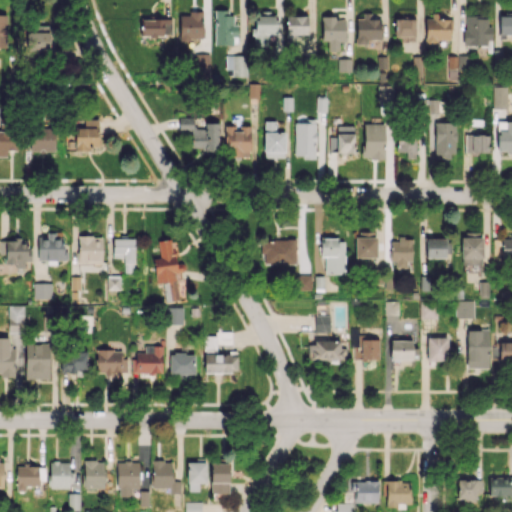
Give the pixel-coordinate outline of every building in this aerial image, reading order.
[(189,14),(179,14),(178,40),(202,41),(203,11),(190,10),(189,14)] [(214,44),(237,45),(237,24),(233,24),(233,12),(214,11),(214,44)] [(276,34),(276,15),(254,15),(254,46),(267,46),(267,33),(276,34)] [(286,40),(295,40),(295,34),(307,34),(307,15),(285,15),(286,40)] [(356,18),(355,44),(367,44),(367,39),(380,39),(381,15),(363,15),(363,18),(356,18)] [(436,45),(436,40),(451,40),(450,17),(442,18),(442,15),(424,15),(425,45),(436,45)] [(463,45),(490,46),(491,25),(487,25),(487,16),(463,15),(463,45)] [(511,15),(498,15),(498,36),(511,36),(511,15)] [(321,41),(327,41),(327,51),(339,50),(339,42),(345,41),(344,16),(321,17),(321,41)] [(415,36),(414,16),(394,16),(394,37),(415,36)] [(141,19),(141,36),(171,35),(171,18),(141,19)] [(26,32),(26,50),(54,50),(54,32),(26,32)] [(502,63),(502,50),(493,50),(493,64),(502,63)] [(209,77),(210,53),(195,53),(195,77),(209,77)] [(226,69),(232,69),(232,76),(246,76),(245,55),(225,55),(226,69)] [(447,55),(448,80),(457,79),(457,69),(468,69),(468,55),(447,55)] [(421,80),(422,56),(411,56),(411,80),(421,80)] [(338,71),(351,71),(350,58),(337,58),(338,71)] [(258,98),(259,83),(248,83),(248,97),(258,98)] [(377,103),(393,102),(393,85),(377,85),(377,103)] [(291,110),(292,97),(282,97),(282,110),(291,110)] [(428,113),(441,113),(441,100),(428,100),(428,113)] [(218,123),(204,122),(204,127),(193,126),(193,117),(178,117),(178,130),(191,130),(191,149),(218,149),(218,123)] [(98,149),(98,119),(83,119),(83,127),(75,127),(75,149),(98,149)] [(276,121),(264,121),(263,157),(284,157),(285,132),(275,132),(276,121)] [(511,150),(511,121),(506,121),(506,131),(497,131),(497,150),(511,150)] [(315,157),(315,122),(294,122),(294,157),(315,157)] [(434,159),(454,158),(454,122),(434,122),(434,159)] [(250,157),(250,125),(237,125),(237,123),(224,123),(225,157),(250,157)] [(384,158),(384,124),(363,123),(362,158),(384,158)] [(354,125),(336,125),(336,152),(353,153),(354,125)] [(29,150),(54,150),(54,127),(30,127),(29,150)] [(0,156),(7,156),(7,150),(16,150),(16,129),(0,128),(0,156)] [(415,131),(397,132),(398,151),(415,151),(415,131)] [(488,152),(488,134),(464,134),(464,152),(488,152)] [(355,257),(375,257),(375,231),(355,231),(355,257)] [(461,257),(472,257),(472,264),(480,265),(481,232),(462,231),(461,257)] [(63,234),(46,234),(46,237),(37,237),(37,260),(67,260),(67,250),(63,249),(63,234)] [(78,263),(102,263),(102,235),(78,236),(78,263)] [(425,256),(450,256),(450,238),(426,237),(425,256)] [(344,239),(320,238),(320,256),(325,256),(324,274),(344,274),(344,239)] [(412,239),(390,238),(390,259),(395,259),(394,272),(411,272),(412,239)] [(511,238),(492,238),(492,255),(511,255),(511,238)] [(165,302),(181,300),(180,290),(179,290),(177,274),(183,273),(182,263),(176,263),(172,239),(157,240),(159,257),(152,258),(155,283),(162,282),(165,302)] [(295,239),(261,240),(262,264),(295,263),(295,239)] [(3,240),(2,253),(5,253),(5,263),(15,263),(15,268),(28,268),(28,241),(3,240)] [(310,289),(310,274),(297,275),(297,289),(310,289)] [(394,274),(384,275),(385,288),(394,288),(394,274)] [(106,290),(119,290),(120,275),(106,275),(106,290)] [(70,289),(79,290),(80,276),(70,276),(70,289)] [(488,281),(479,281),(478,296),(488,296),(488,281)] [(51,282),(33,283),(33,298),(51,298),(51,282)] [(473,317),(473,300),(455,300),(455,318),(473,317)] [(419,317),(436,317),(436,304),(419,304),(419,317)] [(23,305),(8,305),(7,332),(23,332),(23,305)] [(182,324),(182,307),(165,306),(165,324),(182,324)] [(329,314),(314,314),(314,331),(329,331),(329,314)] [(466,329),(466,368),(488,367),(488,329),(466,329)] [(203,336),(203,372),(237,372),(237,354),(216,354),(216,345),(230,345),(230,331),(214,331),(214,335),(203,336)] [(307,359),(345,360),(346,334),(335,334),(335,341),(308,340),(307,359)] [(0,374),(14,374),(15,348),(8,348),(8,337),(0,337),(0,374)] [(426,360),(446,361),(446,337),(426,337),(426,360)] [(378,359),(379,339),(361,339),(361,359),(378,359)] [(390,360),(418,359),(417,348),(412,348),(412,340),(389,340),(390,360)] [(511,342),(499,342),(498,360),(511,360),(511,342)] [(24,378),(48,378),(49,343),(25,343),(24,378)] [(162,345),(144,345),(144,352),(133,352),(132,372),(161,373),(162,345)] [(127,358),(121,358),(122,350),(96,349),(96,374),(119,374),(119,372),(127,372),(127,358)] [(87,351),(61,350),(60,372),(86,373),(87,351)] [(194,353),(169,352),(169,373),(194,374),(194,353)] [(103,488),(104,461),(84,460),(83,488),(103,488)] [(138,488),(139,461),(117,460),(116,496),(131,497),(131,488),(138,488)] [(152,488),(168,488),(169,493),(180,493),(180,480),(172,480),(171,460),(151,460),(152,488)] [(50,461),(49,487),(72,488),(73,472),(69,472),(69,461),(50,461)] [(206,462),(187,462),(186,491),(198,491),(198,483),(206,483),(206,462)] [(228,493),(229,463),(211,463),(210,493),(228,493)] [(511,477),(488,477),(488,496),(511,495),(511,477)] [(481,496),(481,479),(457,479),(456,496),(481,496)] [(352,480),(352,502),(377,502),(378,480),(352,480)] [(409,480),(384,481),(385,507),(396,507),(396,503),(410,503),(409,480)] [(147,506),(148,491),(139,490),(139,505),(147,506)] [(421,511),(434,511),(434,491),(421,491),(421,511)] [(79,493),(67,493),(67,509),(79,510),(79,493)] [(201,511),(201,501),(184,501),(184,511),(201,511)] [(336,511),(351,511),(351,502),(336,503),(336,511)]
